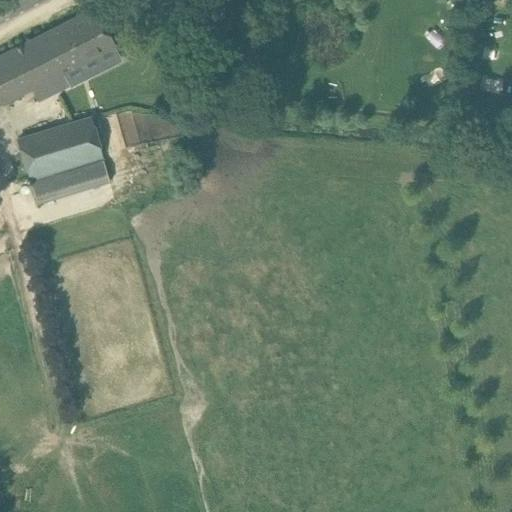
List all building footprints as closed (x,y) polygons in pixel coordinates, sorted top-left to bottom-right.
[(121,59),(114,46),(116,46),(95,5),(38,35),(65,88),(121,59)] [(410,38),(423,23),(407,10),(395,25),(410,38)] [(39,102),(65,88),(38,35),(0,54),(0,101),(1,104),(32,89),(39,102)] [(423,81),(435,79),(433,64),(421,66),(423,81)] [(90,115),(16,137),(29,181),(103,158),(90,115)] [(0,508),(32,493),(25,478),(0,490),(0,508)]
